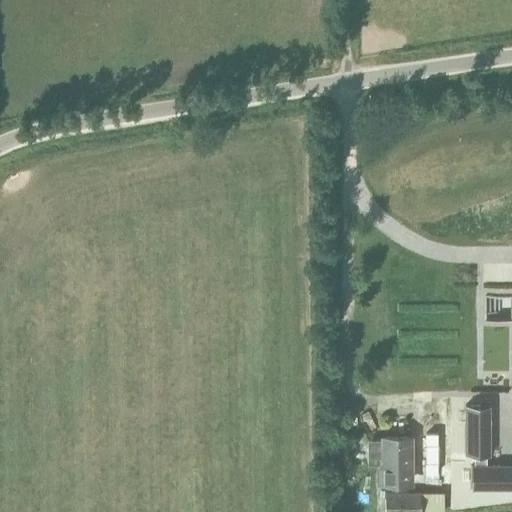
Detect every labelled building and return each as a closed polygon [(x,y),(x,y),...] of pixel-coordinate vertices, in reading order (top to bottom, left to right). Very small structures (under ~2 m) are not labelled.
[(444,362),(445,374),(466,373),(465,360),(444,362)] [(466,404),(466,454),(474,454),(474,464),(471,464),(471,488),(511,487),(511,464),(486,464),(486,454),(489,454),(489,404),(466,404)] [(408,484),(408,465),(410,465),(410,437),(384,437),(384,440),(369,440),(369,463),(380,463),(380,484),(408,484)] [(340,458),(357,458),(357,441),(340,441),(340,458)] [(387,511),(442,511),(443,493),(387,493),(387,511)]
